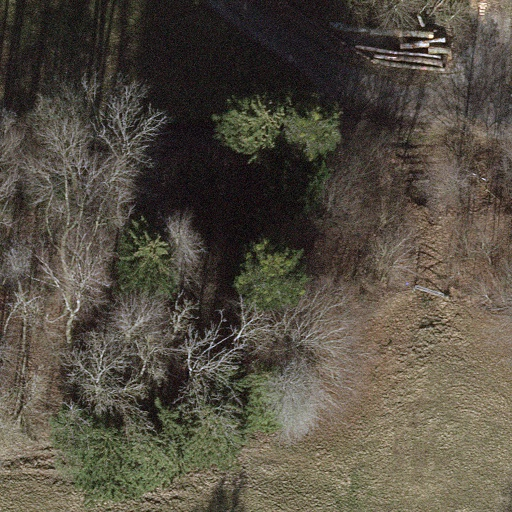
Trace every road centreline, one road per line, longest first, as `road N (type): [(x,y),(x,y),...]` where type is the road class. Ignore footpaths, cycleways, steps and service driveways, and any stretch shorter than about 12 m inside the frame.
road 1 (track): [(382,93),(328,127),(0,135)]
road 2 (track): [(219,0),(382,93),(461,127),(511,130)]
